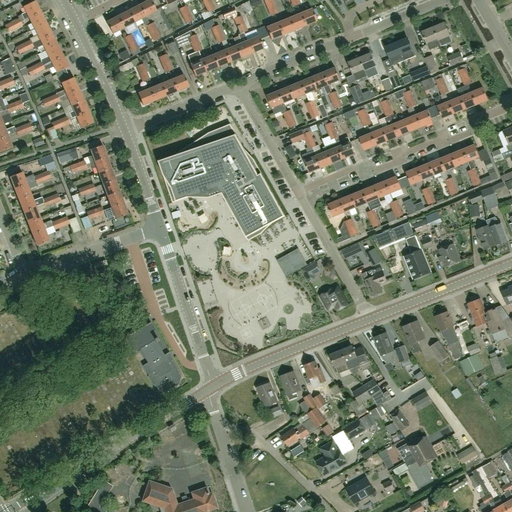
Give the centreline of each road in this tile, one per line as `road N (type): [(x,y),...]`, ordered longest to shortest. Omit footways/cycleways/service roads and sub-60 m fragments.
road 1 (residential): [(296,192),(358,167),(373,172),(511,105)]
road 2 (tertiary): [(205,391),(15,511)]
road 3 (tertiary): [(213,386),(368,319)]
road 4 (residential): [(213,386),(158,228)]
road 5 (tertiary): [(368,319),(511,262)]
road 6 (residential): [(296,192),(368,319)]
road 7 (residential): [(23,273),(158,228)]
road 8 (residential): [(216,426),(254,434),(318,497)]
road 9 (residential): [(238,86),(350,37)]
road 10 (residential): [(125,132),(238,86)]
road 11 (residential): [(238,86),(296,192)]
